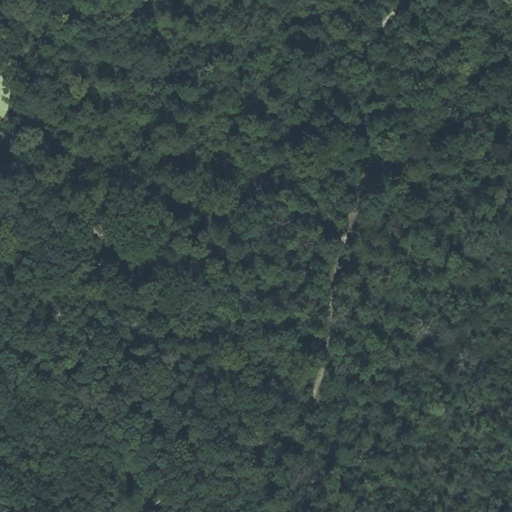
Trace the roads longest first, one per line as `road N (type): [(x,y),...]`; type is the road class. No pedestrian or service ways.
road 1 (track): [(407,0),(173,295),(163,297),(0,126)]
road 2 (track): [(243,511),(280,435),(321,380),(355,230),(371,195),(511,83)]
road 3 (track): [(173,295),(253,410),(271,453)]
